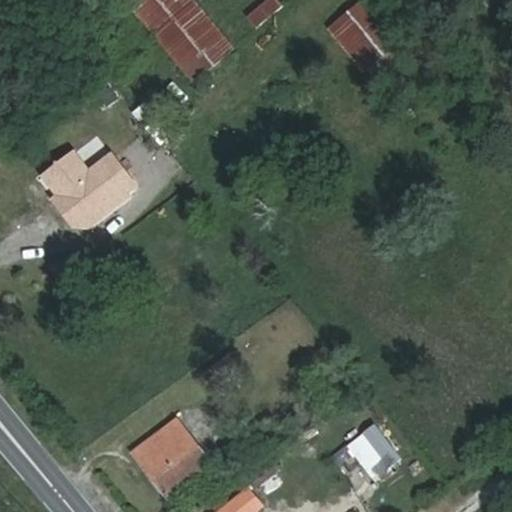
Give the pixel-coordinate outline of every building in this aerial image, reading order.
[(235,51),(193,0),(122,0),(193,86),(235,51)] [(279,0),(268,0),(247,17),(257,29),(285,7),(279,0)] [(369,74),(412,39),(380,0),(372,0),(335,31),(369,74)] [(94,171),(75,146),(40,172),(57,196),(49,202),(65,223),(78,213),(89,227),(132,195),(107,161),(94,171)] [(204,379),(225,397),(247,369),(226,352),(204,379)] [(164,500),(203,471),(168,424),(129,453),(164,500)] [(259,500),(281,480),(270,468),(248,488),(259,500)]
